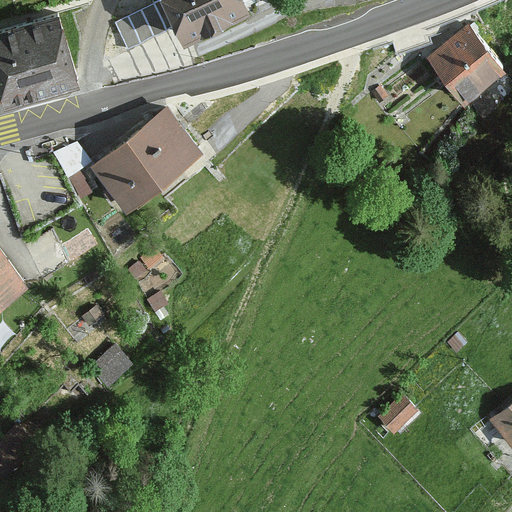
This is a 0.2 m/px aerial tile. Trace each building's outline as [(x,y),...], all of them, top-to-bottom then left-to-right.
[(251,0),(169,0),(188,47),(259,18),(251,0)] [(58,12),(0,29),(0,80),(4,95),(6,99),(78,77),(58,12)] [(511,70),(473,23),(431,58),(472,106),(511,73),(511,70)] [(164,101),(90,161),(126,206),(200,147),(164,101)] [(0,257),(0,295),(18,282),(0,257)] [(108,367),(115,375),(136,357),(120,339),(104,353),(112,363),(108,367)] [(380,410),(397,429),(419,409),(402,390),(380,410)] [(511,396),(494,412),(511,434),(511,396)]
